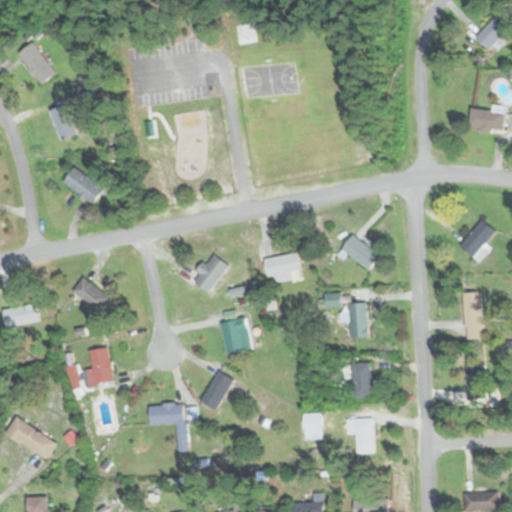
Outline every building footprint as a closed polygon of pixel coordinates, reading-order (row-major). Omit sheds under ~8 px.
[(476,37),(489,50),(511,26),(511,24),(500,12),(476,37)] [(58,72),(35,43),(20,55),(43,84),(58,72)] [(63,139),(79,133),(67,103),(51,109),(63,139)] [(505,130),(507,106),(494,104),(493,109),(472,108),(470,127),(505,130)] [(104,189),(75,165),(63,180),(92,204),(104,189)] [(459,243),(474,255),(497,229),(483,217),(459,243)] [(342,247),(369,269),(380,256),(353,233),(342,247)] [(194,280),(211,292),(230,264),(213,252),(194,280)] [(268,280),(302,274),(298,252),(264,258),(268,280)] [(111,298),(84,276),(72,291),(99,313),(111,298)] [(467,338),(484,338),(483,291),(466,291),(467,338)] [(340,305),(340,293),(327,293),(328,305),(340,305)] [(3,310),(7,327),(41,320),(37,302),(3,310)] [(350,303),(350,337),(367,337),(367,303),(350,303)] [(228,353),(253,349),(246,316),(221,322),(228,353)] [(90,384),(113,381),(110,347),(90,349),(92,370),(88,370),(90,384)] [(371,397),(371,363),(353,363),(353,397),(371,397)] [(488,399),(488,364),(468,364),(468,399),(488,399)] [(235,379),(219,370),(201,400),(217,409),(235,379)] [(150,404),(150,423),(177,423),(177,434),(185,434),(185,404),(150,404)] [(304,429),(321,429),(321,413),(304,413),(304,429)] [(57,442),(17,417),(7,433),(47,458),(57,442)] [(348,434),(356,434),(356,455),(374,455),(374,418),(348,418),(348,434)] [(466,492),(466,510),(494,510),(494,492),(466,492)] [(49,511),(49,496),(27,496),(26,511),(49,511)] [(234,510),(216,511),(254,511),(252,499),(233,502),(234,510)] [(288,501),(288,511),(323,511),(322,499),(288,501)] [(352,500),(352,511),(387,511),(387,499),(352,500)]
